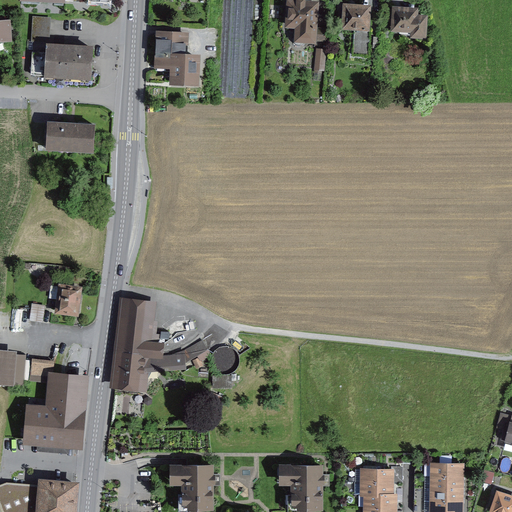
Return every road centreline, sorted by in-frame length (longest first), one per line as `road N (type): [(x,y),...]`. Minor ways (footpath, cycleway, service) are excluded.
road 1 (secondary): [(130,97),(107,340)]
road 2 (secondary): [(107,340),(87,511)]
road 3 (residential): [(0,90),(130,97)]
